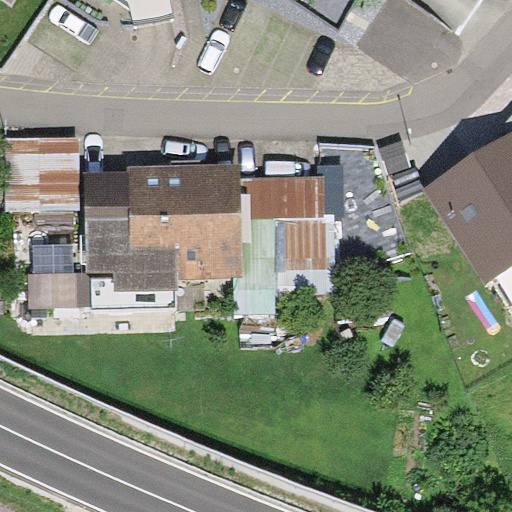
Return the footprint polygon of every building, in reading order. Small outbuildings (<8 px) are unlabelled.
[(511,141),(499,149),(429,193),(487,288),(511,272),(511,141)] [(81,211),(80,142),(8,142),(8,211),(81,211)] [(131,175),(88,176),(90,276),(90,303),(178,302),(177,278),(237,277),(241,277),(240,183),(239,167),(184,167),(131,168),(131,175)] [(328,181),(240,183),(241,277),(237,277),(238,312),(273,311),(273,293),(339,292),(337,215),(328,215),(328,181)] [(90,276),(30,276),(29,311),(90,312),(90,303),(90,276)]
